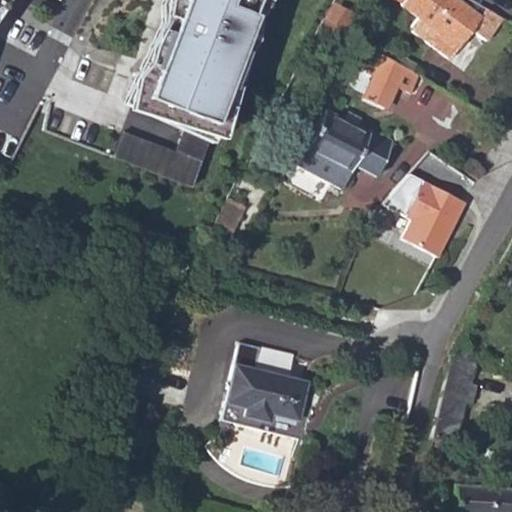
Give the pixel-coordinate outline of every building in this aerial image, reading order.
[(27,0),(61,12),(64,0),(27,0)] [(258,0),(171,0),(132,103),(184,123),(172,153),(120,133),(111,157),(187,187),(258,0)] [(457,46),(470,28),(484,9),(474,3),(468,0),(401,0),(399,4),(415,16),(457,46)] [(470,28),(484,37),(499,17),(484,9),(470,28)] [(409,33),(447,60),(457,46),(415,16),(407,25),(409,33)] [(383,109),(395,81),(398,73),(380,65),(364,101),(383,109)] [(357,120),(345,113),(340,122),(322,112),(294,165),(325,181),(333,167),(336,161),(350,167),(351,165),(374,175),(391,142),(369,131),(365,136),(354,129),(357,120)] [(333,167),(347,174),(350,167),(336,161),(333,167)] [(462,203),(406,173),(379,204),(408,220),(398,239),(434,257),(462,203)] [(227,237),(209,228),(208,230),(202,240),(221,250),(227,237)] [(466,387),(473,354),(473,353),(456,346),(446,362),(436,403),(425,448),(446,452),(449,440),(454,442),(463,403),(468,402),(473,388),(466,387)] [(242,417),(261,421),(264,412),(270,413),(296,421),(305,384),(230,365),(221,402),(243,406),(242,417)] [(261,421),(267,424),(270,413),(264,412),(261,421)] [(511,511),(511,487),(453,483),(451,511),(511,511)] [(422,511),(427,496),(414,492),(409,511),(410,511),(422,511)]
